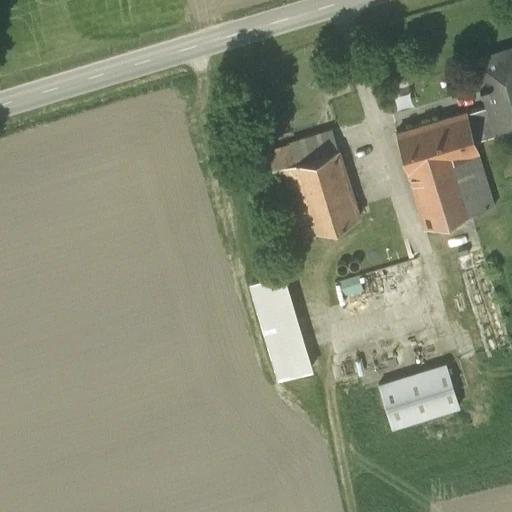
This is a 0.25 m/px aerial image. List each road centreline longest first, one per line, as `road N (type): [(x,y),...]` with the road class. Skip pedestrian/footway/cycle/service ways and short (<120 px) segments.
road 1 (tertiary): [(0,106),(355,0)]
road 2 (unknown): [(385,0),(423,215),(358,233)]
